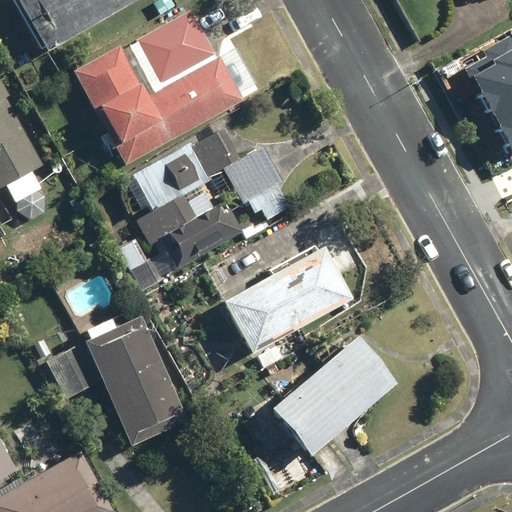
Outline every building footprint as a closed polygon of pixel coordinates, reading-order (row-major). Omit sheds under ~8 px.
[(8,0),(41,57),(142,0),(8,0)] [(185,8),(70,75),(103,132),(99,134),(120,170),(239,101),(185,8)] [(488,57),(466,69),(511,152),(511,42),(510,38),(485,51),(488,57)] [(30,171),(40,166),(0,93),(0,187),(5,185),(16,205),(41,191),(30,171)] [(165,242),(180,266),(233,234),(216,206),(212,209),(197,185),(237,160),(219,130),(188,149),(185,144),(131,178),(152,212),(132,225),(149,253),(165,242)] [(279,183),(260,151),(221,174),(240,206),(246,203),(254,216),(260,212),(266,222),(288,209),(275,186),(279,183)] [(148,262),(133,239),(113,251),(129,275),(148,262)] [(347,302),(317,250),(218,307),(247,359),(347,302)] [(138,317),(80,344),(127,446),(185,420),(138,317)] [(393,386),(353,338),(264,413),(305,460),(393,386)] [(0,435),(0,479),(20,467),(0,435)] [(109,511),(77,455),(35,479),(32,473),(0,490),(0,511),(109,511)]
